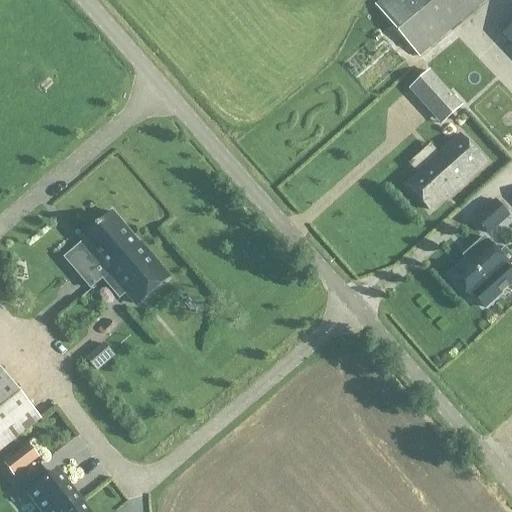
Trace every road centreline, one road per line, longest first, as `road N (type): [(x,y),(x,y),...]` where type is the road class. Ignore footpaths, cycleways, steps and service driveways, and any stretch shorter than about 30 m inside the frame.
road 1 (unclassified): [(511,490),(80,0)]
road 2 (unknown): [(0,322),(119,466),(136,472),(176,452),(349,306)]
road 3 (unknown): [(155,86),(0,224)]
